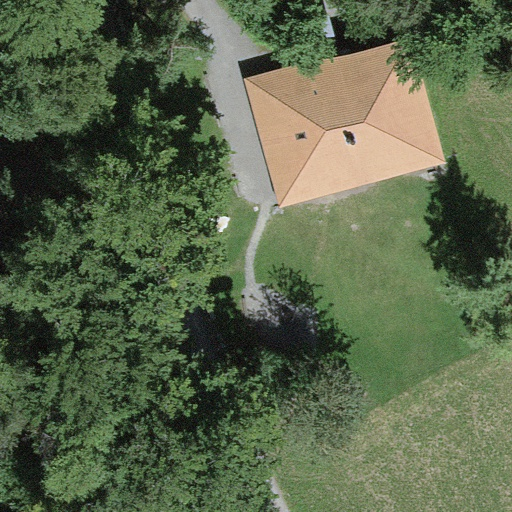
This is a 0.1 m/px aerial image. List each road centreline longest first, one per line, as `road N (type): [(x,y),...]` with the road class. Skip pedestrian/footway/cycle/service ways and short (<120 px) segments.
road 1 (track): [(170,511),(198,327),(107,0)]
road 2 (track): [(276,511),(198,327)]
